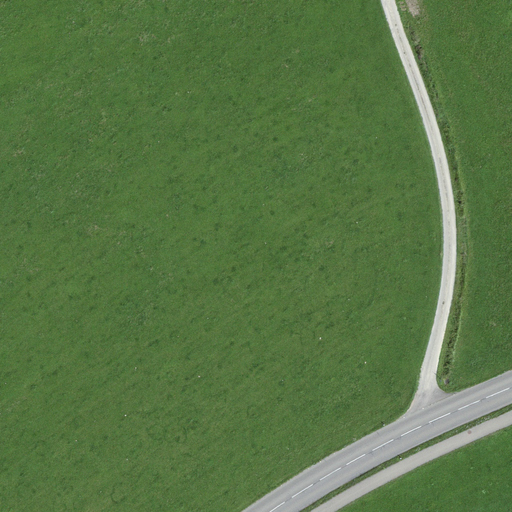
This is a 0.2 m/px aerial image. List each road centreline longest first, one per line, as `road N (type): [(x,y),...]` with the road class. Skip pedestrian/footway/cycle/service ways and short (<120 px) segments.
road 1 (track): [(431,422),(453,229),(429,112),(389,0)]
road 2 (secondary): [(511,388),(373,450),(272,511)]
